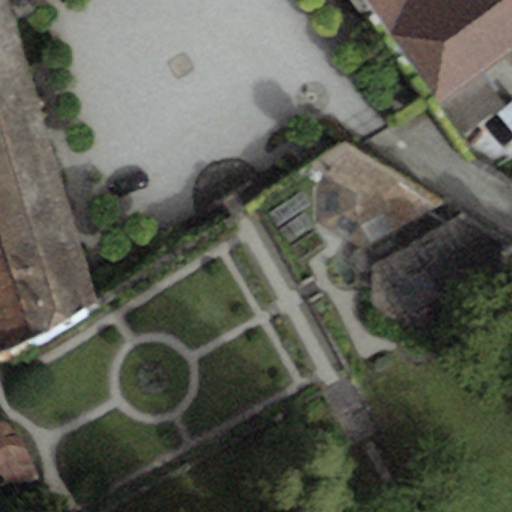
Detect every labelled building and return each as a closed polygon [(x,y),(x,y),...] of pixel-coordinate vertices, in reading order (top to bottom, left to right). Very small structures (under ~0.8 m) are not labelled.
[(7,0),(0,0),(0,348),(96,307),(7,0)] [(511,0),(348,0),(448,146),(504,109),(480,73),(493,65),(487,55),(472,65),(438,15),(452,6),(448,0),(499,0),(511,19),(511,0)] [(440,205),(348,146),(313,167),(318,224),(365,251),(440,205)] [(495,297),(458,223),(374,264),(371,305),(405,327),(429,331),(495,297)] [(9,427),(0,432),(0,506),(40,485),(9,427)]
